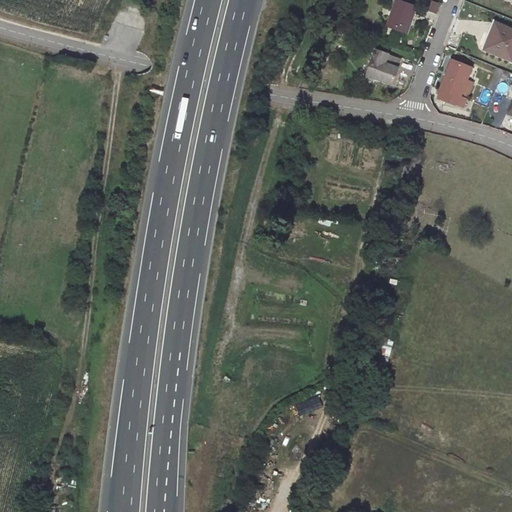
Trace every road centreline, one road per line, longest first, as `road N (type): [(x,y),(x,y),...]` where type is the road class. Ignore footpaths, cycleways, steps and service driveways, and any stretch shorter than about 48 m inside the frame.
road 1 (motorway): [(208,0),(160,226),(125,511)]
road 2 (motorway): [(160,511),(183,293),(242,0)]
road 3 (unclassified): [(411,117),(268,93),(0,29)]
road 4 (unknown): [(69,470),(122,60)]
road 5 (residential): [(411,117),(453,0)]
